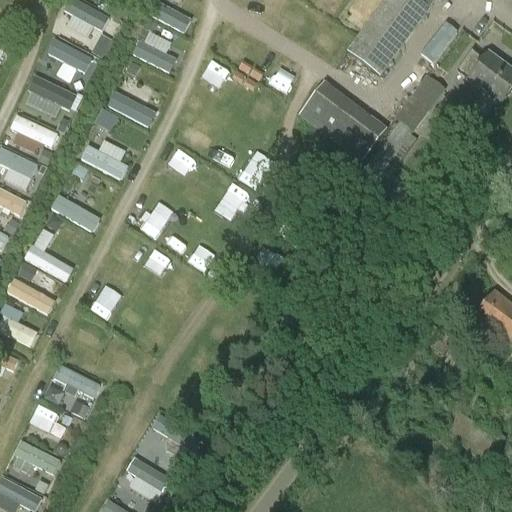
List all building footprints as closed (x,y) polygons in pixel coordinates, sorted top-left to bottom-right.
[(439,0),(442,0),(447,3),(449,0),(389,0),(348,55),(380,79),(439,0)] [(65,14),(99,32),(105,20),(71,3),(65,14)] [(158,3),(150,19),(184,37),(192,21),(158,3)] [(480,44),(511,68),(511,36),(496,24),(480,44)] [(150,35),(144,48),(137,44),(131,57),(170,76),(176,63),(164,57),(170,45),(150,35)] [(102,61),(113,42),(101,36),(91,55),(102,61)] [(54,41),(45,57),(83,77),(92,60),(54,41)] [(457,76),(469,85),(469,86),(501,109),(511,93),(511,74),(489,57),(485,63),(473,54),(457,76)] [(28,93),(69,113),(77,98),(35,78),(28,93)] [(396,122),(413,135),(445,93),(427,80),(396,122)] [(362,167),(387,123),(318,85),(294,129),(362,167)] [(114,94),(106,110),(149,130),(157,113),(114,94)] [(30,98),(26,109),(56,118),(59,107),(30,98)] [(109,134),(118,121),(103,111),(94,125),(109,134)] [(53,151),(59,136),(15,119),(10,134),(53,151)] [(119,165),(124,155),(103,143),(98,153),(119,165)] [(121,184),(128,171),(86,147),(79,160),(121,184)] [(0,159),(0,164),(32,181),(38,169),(4,151),(0,159)] [(0,210),(14,218),(21,205),(0,192),(0,210)] [(63,195),(52,207),(88,238),(99,226),(63,195)] [(34,247),(45,253),(53,238),(42,232),(34,247)] [(0,252),(2,254),(10,241),(0,234),(0,252)] [(24,261),(65,285),(73,271),(32,247),(24,261)] [(47,318),(55,305),(17,282),(9,296),(47,318)] [(510,348),(511,345),(511,308),(495,295),(475,322),(510,348)] [(4,319),(0,327),(0,334),(33,350),(39,335),(4,319)] [(0,368),(12,374),(19,362),(0,352),(0,368)] [(60,407),(65,392),(94,402),(100,383),(56,368),(44,401),(60,407)] [(54,435),(60,415),(36,408),(30,428),(54,435)] [(491,469),(506,451),(459,414),(443,433),(491,469)] [(32,464),(57,475),(63,463),(22,445),(12,468),(28,475),(32,464)] [(155,492),(164,475),(134,460),(125,476),(155,492)] [(0,487),(0,497),(26,511),(37,511),(44,501),(5,479),(0,487)] [(126,511),(107,502),(101,511),(126,511)]
